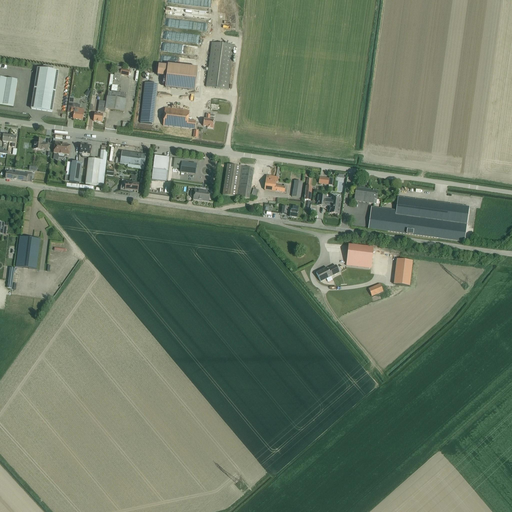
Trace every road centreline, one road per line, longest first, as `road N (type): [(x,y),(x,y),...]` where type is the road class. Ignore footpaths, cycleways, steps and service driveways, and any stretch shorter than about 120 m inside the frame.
road 1 (tertiary): [(511,192),(0,119)]
road 2 (tertiary): [(511,253),(0,181)]
